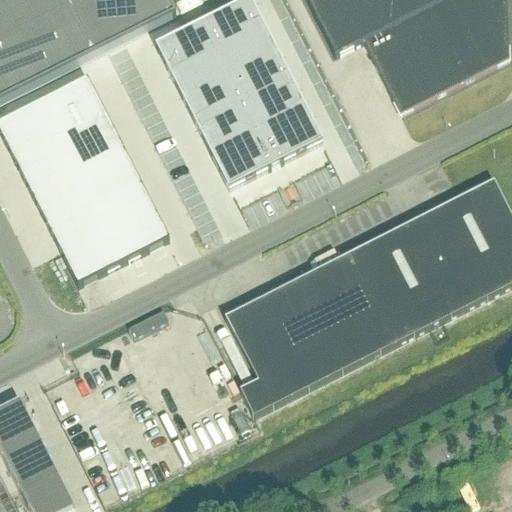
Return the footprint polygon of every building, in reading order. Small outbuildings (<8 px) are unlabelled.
[(164,0),(0,0),(0,110),(176,22),(164,0)] [(301,0),(334,65),(362,50),(399,122),(508,66),(505,0),(301,0)] [(229,198),(323,149),(250,6),(156,54),(229,198)] [(88,87),(0,131),(0,140),(78,294),(170,248),(88,87)] [(241,399),(254,425),(511,294),(511,223),(494,189),(225,326),(258,390),(241,399)] [(73,511),(21,407),(0,417),(0,459),(26,511),(73,511)]
